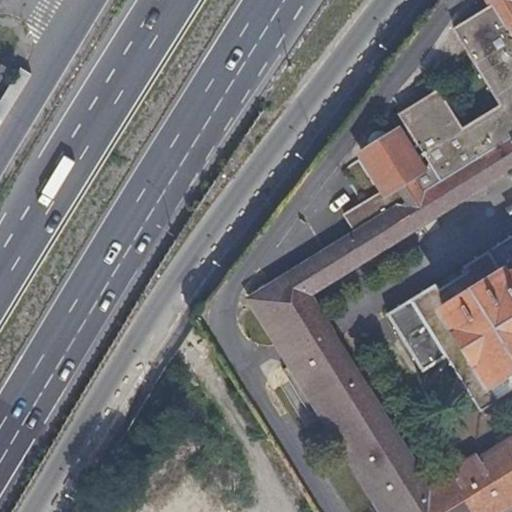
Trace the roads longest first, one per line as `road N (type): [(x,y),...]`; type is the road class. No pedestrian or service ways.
road 1 (secondary): [(34,511),(171,289),(388,0)]
road 2 (motorway): [(0,449),(282,0)]
road 3 (motorway): [(167,0),(0,273)]
road 4 (secondary): [(86,0),(0,149)]
